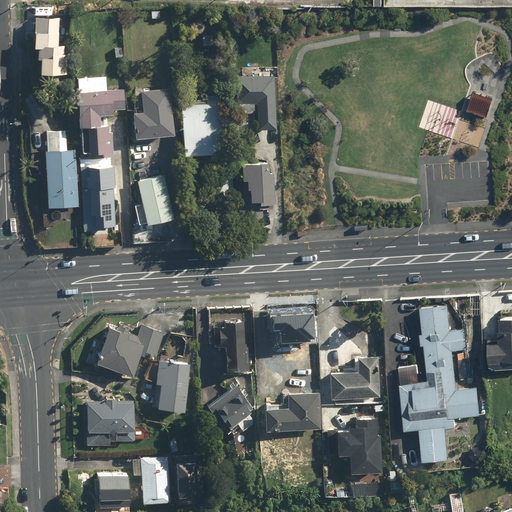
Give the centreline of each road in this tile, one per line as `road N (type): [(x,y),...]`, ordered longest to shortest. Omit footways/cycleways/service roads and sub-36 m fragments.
road 1 (primary): [(511,256),(13,282)]
road 2 (unclassified): [(13,282),(35,369),(40,511)]
road 3 (unclassified): [(0,99),(3,228),(13,282)]
